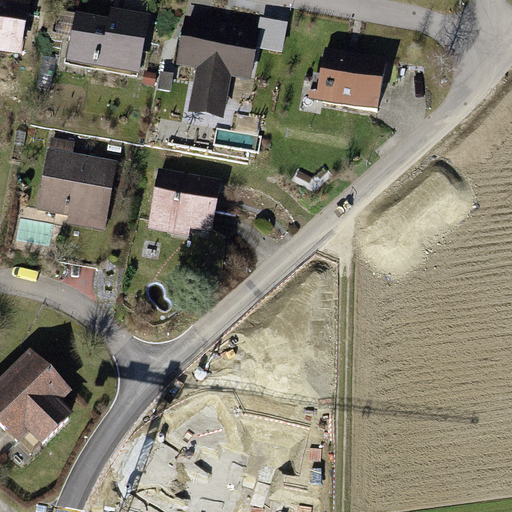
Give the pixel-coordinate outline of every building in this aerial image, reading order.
[(34,5),(6,0),(0,0),(0,54),(24,58),(34,5)] [(62,21),(54,64),(131,78),(141,22),(100,15),(98,27),(62,21)] [(181,19),(172,69),(192,73),(185,111),(218,117),(224,79),(247,83),(256,33),(181,19)] [(316,53),(310,104),(375,113),(382,62),(316,53)] [(39,155),(26,222),(103,237),(116,170),(39,155)] [(148,178),(138,233),(205,246),(215,191),(148,178)] [(84,393),(44,353),(0,397),(0,418),(36,455),(52,440),(60,448),(91,417),(76,402),(84,393)]
